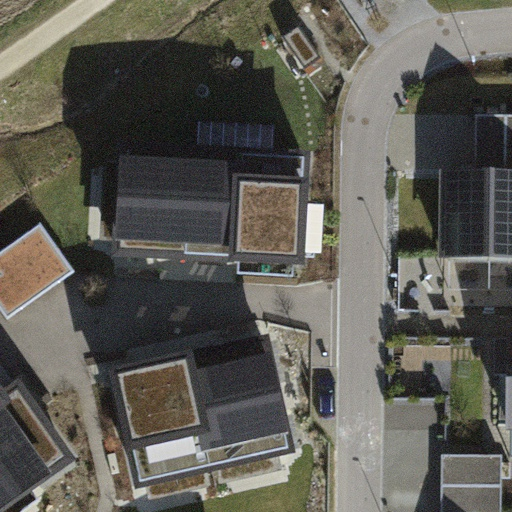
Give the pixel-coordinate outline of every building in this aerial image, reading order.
[(465,177),(434,177),(433,263),(511,263),(511,113),(465,113),(465,177)] [(172,163),(104,160),(99,267),(168,270),(172,163)] [(281,165),(172,163),(168,269),(277,273),(281,165)] [(328,193),(304,192),(303,237),(326,238),(328,193)] [(0,248),(0,290),(13,311),(82,268),(49,217),(0,248)] [(511,339),(487,339),(486,374),(496,374),(495,435),(511,435),(511,339)] [(236,347),(169,362),(194,466),(261,451),(236,347)] [(169,363),(103,378),(128,482),(194,467),(169,363)] [(0,449),(0,499),(24,483),(0,449)] [(493,511),(494,458),(433,457),(432,511),(493,511)]
